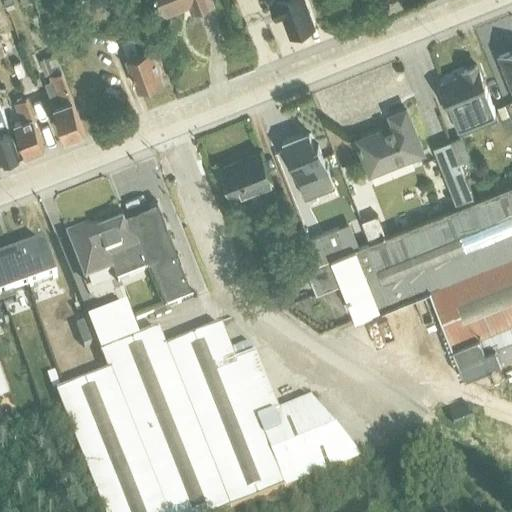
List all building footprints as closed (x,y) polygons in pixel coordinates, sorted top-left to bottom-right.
[(156,0),(162,14),(191,3),(194,11),(214,3),(212,0),(156,0)] [(284,13),(291,33),(316,24),(307,0),(270,0),(277,15),(284,13)] [(152,48),(158,45),(145,12),(128,19),(135,38),(122,42),(139,90),(164,81),(152,48)] [(0,27),(0,62),(7,60),(4,52),(16,48),(9,30),(7,31),(5,26),(0,27)] [(511,52),(499,58),(511,90),(511,52)] [(67,140),(86,132),(56,54),(40,60),(46,77),(50,76),(52,81),(46,83),(67,140)] [(466,75),(441,86),(461,135),(498,120),(477,67),(464,72),(466,75)] [(21,157),(45,148),(27,98),(3,107),(21,157)] [(0,164),(21,157),(3,107),(1,107),(0,104),(0,164)] [(384,130),(357,140),(372,176),(425,155),(406,110),(391,116),(396,128),(385,132),(384,130)] [(309,132),(283,143),(300,185),(317,179),(320,187),(333,181),(319,146),(317,146),(318,148),(316,149),(309,132)] [(452,142),(460,164),(471,160),(463,138),(452,142)] [(475,201),(460,164),(452,142),(435,149),(458,208),(475,201)] [(221,167),(233,197),(249,191),(255,205),(278,196),(261,152),(259,153),(260,154),(223,168),(223,167),(221,167)] [(317,179),(300,185),(306,199),(335,187),(333,181),(320,187),(317,179)] [(511,186),(475,201),(458,208),(385,237),(370,243),(359,248),(318,265),(307,269),(317,295),(342,285),(348,300),(345,302),(347,308),(351,306),(356,320),(431,290),(465,378),(511,359),(511,186)] [(397,203),(408,201),(406,187),(394,189),(397,203)] [(375,211),(393,203),(388,191),(370,199),(375,211)] [(161,312),(163,318),(172,314),(170,309),(197,298),(197,295),(195,293),(193,294),(180,262),(181,261),(181,256),(178,253),(177,254),(158,206),(159,205),(158,202),(153,200),(151,205),(152,206),(125,216),(147,273),(150,272),(165,311),(161,312)] [(147,273),(125,216),(123,212),(122,213),(98,222),(96,222),(98,227),(69,238),(87,284),(114,273),(118,285),(147,273)] [(370,243),(385,237),(377,217),(362,223),(370,243)] [(318,265),(359,248),(350,224),(309,239),(316,261),(318,265)] [(193,258),(201,255),(194,234),(186,236),(193,258)] [(308,237),(293,242),(303,266),(316,261),(309,239),(308,237)] [(0,297),(61,277),(50,241),(0,257),(0,297)] [(102,354),(140,340),(128,308),(89,323),(102,354)] [(101,511),(231,511),(362,461),(313,402),(312,400),(279,413),(251,345),(232,353),(222,328),(167,350),(160,332),(140,340),(102,354),(110,374),(55,396),(101,511)]
